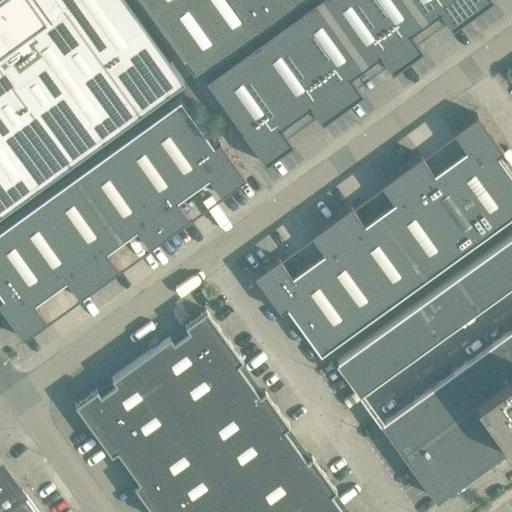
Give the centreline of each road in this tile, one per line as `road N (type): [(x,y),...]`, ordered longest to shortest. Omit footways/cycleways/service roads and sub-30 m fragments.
road 1 (unclassified): [(217,256),(478,70)]
road 2 (unclassified): [(217,256),(397,511)]
road 3 (unclassified): [(19,396),(217,256)]
road 4 (unknown): [(338,428),(511,308)]
road 5 (unclassified): [(101,511),(19,396)]
